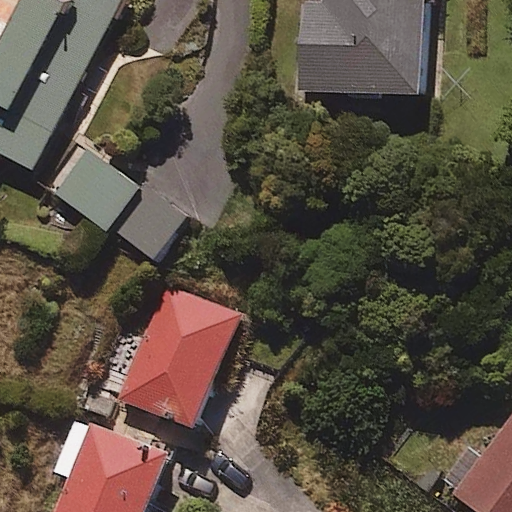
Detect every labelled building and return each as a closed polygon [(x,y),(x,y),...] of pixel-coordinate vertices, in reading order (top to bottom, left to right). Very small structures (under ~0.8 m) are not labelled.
[(0,147),(37,167),(122,0),(20,0),(0,40),(0,147)] [(430,0),(302,0),(300,85),(428,89),(430,0)] [(144,181),(91,144),(58,192),(110,228),(144,181)] [(190,215),(158,194),(128,240),(160,261),(190,215)] [(241,315),(167,285),(123,392),(198,422),(241,315)] [(511,511),(511,415),(458,493),(485,511),(511,511)] [(147,511),(170,451),(75,416),(55,470),(68,475),(53,511),(147,511)]
